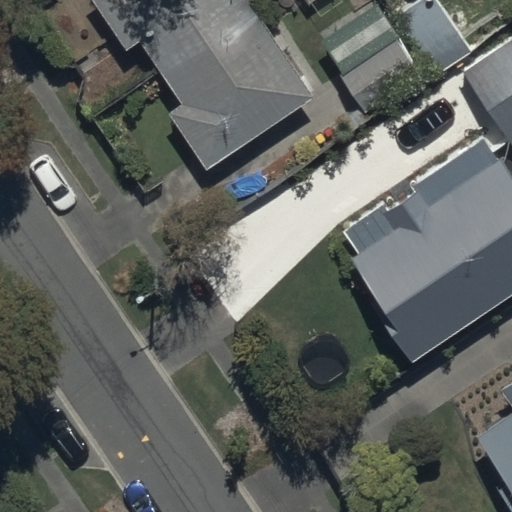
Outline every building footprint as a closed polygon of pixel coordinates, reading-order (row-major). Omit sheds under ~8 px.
[(257,0),(103,0),(215,167),(321,96),(257,0)] [(438,0),(413,0),(394,13),(432,70),(469,46),(438,0)] [(395,35),(339,72),(365,110),(420,73),(395,35)] [(511,53),(472,78),(511,144),(511,53)] [(511,171),(493,142),(343,236),(420,358),(511,300),(511,171)] [(511,420),(480,443),(511,488),(511,420)]
